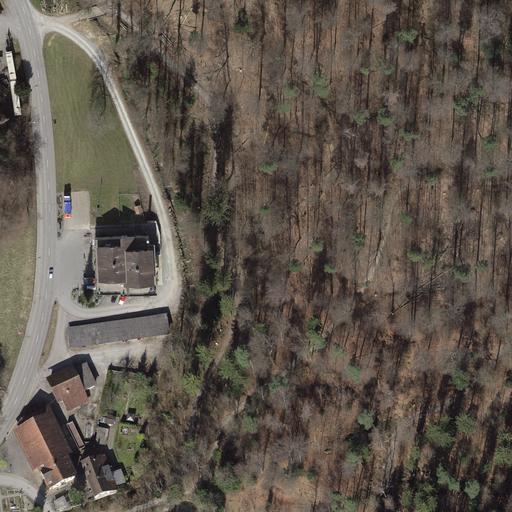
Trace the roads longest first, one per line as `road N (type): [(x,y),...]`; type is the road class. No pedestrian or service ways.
road 1 (track): [(127,511),(171,497),(195,407),(237,320),(212,194),(211,99),(113,8),(52,23),(26,18)]
road 2 (track): [(52,23),(78,37),(105,71),(147,178),(167,269),(164,300),(86,313),(68,304),(48,276)]
road 3 (tertiary): [(19,0),(45,130),(48,276),(27,375),(0,429)]
road 4 (track): [(511,339),(454,401),(405,424),(392,461),(397,511)]
